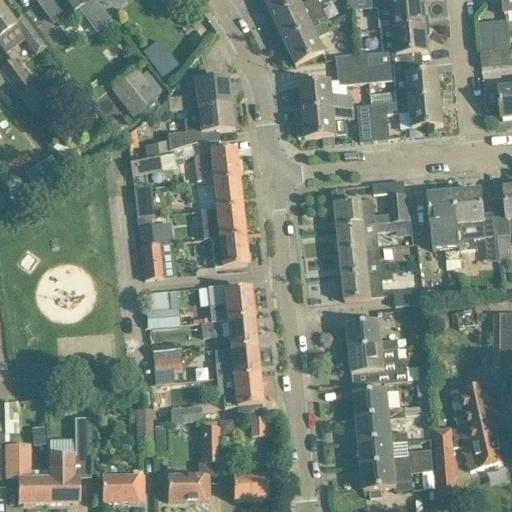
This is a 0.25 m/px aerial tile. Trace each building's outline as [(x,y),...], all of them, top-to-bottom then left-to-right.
[(33,0),(37,5),(38,5),(52,24),(64,15),(68,20),(91,2),(89,0),(33,0)] [(262,0),(273,21),(301,7),(298,0),(262,0)] [(328,23),(317,0),(302,8),(301,7),(273,21),(284,45),(328,23)] [(511,0),(502,0),(504,18),(511,17),(511,0)] [(423,2),(378,7),(381,34),(426,29),(423,2)] [(12,24),(7,18),(0,8),(0,48),(6,57),(24,43),(36,59),(46,51),(21,18),(12,24)] [(296,70),(314,61),(325,56),(318,42),(330,36),(325,26),(329,25),(328,23),(284,45),(296,70)] [(478,27),(481,57),(510,55),(507,24),(492,25),(478,27)] [(383,55),(367,57),(368,72),(393,70),(392,60),(421,57),(428,57),(427,39),(426,29),(381,34),(383,55)] [(146,52),(143,54),(162,80),(179,68),(159,42),(146,52)] [(483,72),(497,70),(511,68),(511,54),(510,55),(481,57),(483,72)] [(356,58),(336,60),(338,75),(339,75),(368,72),(367,57),(363,57),(363,58),(356,58)] [(33,117),(45,108),(12,64),(1,72),(33,117)] [(393,70),(368,72),(369,87),(394,84),(394,79),(393,70)] [(138,72),(113,91),(133,118),(158,99),(156,97),(161,93),(146,73),(141,77),(138,72)] [(339,75),(338,75),(339,90),(366,87),(369,87),(368,72),(339,75)] [(406,78),(394,79),(394,84),(395,95),(396,107),(409,106),(441,102),(438,75),(406,78)] [(198,111),(229,108),(227,82),(195,85),(198,111)] [(320,87),(300,89),(302,117),(354,111),(353,99),(333,101),(331,86),(320,87)] [(502,123),(511,122),(511,90),(499,92),(502,123)] [(395,95),(370,97),(371,109),(372,109),(386,108),(396,107),(395,95)] [(104,108),(116,129),(128,122),(116,101),(104,108)] [(396,107),(386,108),(387,119),(400,117),(401,133),(410,132),(412,132),(422,131),(443,129),(441,102),(409,106),(396,107)] [(171,155),(173,154),(183,151),(192,148),(197,147),(196,137),(232,133),(229,108),(198,111),(185,112),(187,124),(184,124),(186,136),(168,138),(169,155),(171,155)] [(386,108),(372,109),(373,125),(388,124),(387,119),(386,108)] [(303,127),(297,127),(298,142),(305,141),(305,143),(337,139),(335,124),(358,122),(359,128),(360,145),(360,146),(375,145),(373,125),(372,109),(371,109),(354,111),(302,117),(303,127)] [(82,117),(76,133),(96,140),(101,124),(82,117)] [(412,132),(410,132),(411,141),(423,140),(422,131),(412,132)] [(174,165),(195,158),(192,148),(183,151),(173,154),(171,155),(174,165)] [(212,185),(237,182),(234,153),(209,156),(212,185)] [(51,160),(26,176),(34,190),(60,174),(51,160)] [(131,165),(132,176),(144,175),(143,163),(131,165)] [(215,214),(240,211),(237,182),(212,185),(215,214)] [(150,191),(134,192),(136,212),(152,210),(150,191)] [(456,197),(459,231),(460,244),(461,255),(475,254),(474,244),(486,243),(486,242),(498,241),(496,216),(483,217),(481,194),(456,197)] [(431,233),(459,231),(456,197),(428,199),(430,223),(431,233)] [(408,225),(405,200),(389,202),(391,218),(375,220),(373,203),(335,207),(337,232),(364,229),(376,228),(408,225)] [(210,244),(243,240),(240,211),(215,214),(200,215),(203,243),(210,242),(210,244)] [(340,256),(379,252),(378,236),(409,233),(408,225),(376,228),(364,229),(337,232),(340,256)] [(164,248),(161,227),(138,229),(139,235),(137,235),(139,251),(157,249),(171,248),(172,248),(172,247),(164,248)] [(511,264),(510,239),(498,241),(499,250),(500,265),(504,265),(511,264)] [(213,272),(227,271),(246,269),(243,240),(210,244),(213,272)] [(442,264),(458,262),(456,243),(440,245),(442,264)] [(143,285),(161,283),(158,259),(172,257),(171,248),(157,249),(139,251),(143,285)] [(381,267),(379,252),(340,256),(342,280),(391,275),(390,266),(381,267)] [(400,265),(390,266),(391,275),(401,274),(400,265)] [(345,305),(365,303),(384,301),(383,285),(392,284),(391,275),(342,280),(345,305)] [(227,324),(252,322),(249,292),(224,295),(224,289),(208,291),(211,326),(212,325),(227,324)] [(396,312),(423,309),(421,294),(394,297),(396,312)] [(148,296),(145,300),(148,332),(178,329),(177,312),(171,312),(169,295),(148,296)] [(511,318),(500,318),(494,318),(494,370),(511,370),(511,318)] [(230,352),(255,350),(252,322),(227,324),(230,352)] [(202,342),(214,340),(212,325),(211,326),(201,327),(202,342)] [(380,345),(378,326),(347,329),(349,353),(382,350),(382,354),(398,352),(398,344),(380,345)] [(180,347),(152,349),(153,363),(181,360),(180,347)] [(217,383),(258,378),(255,350),(230,352),(214,354),(217,383)] [(382,354),(382,350),(349,353),(352,378),(353,391),(385,388),(385,389),(408,386),(406,363),(399,364),(398,352),(382,354)] [(181,360),(153,363),(155,377),(173,375),(182,374),(181,360)] [(173,375),(155,377),(156,389),(175,387),(173,375)] [(261,408),(258,378),(217,383),(218,397),(222,397),(224,411),(236,410),(237,410),(261,408)] [(354,398),(356,422),(388,419),(388,423),(405,421),(405,420),(433,417),(430,384),(417,385),(420,411),(387,414),(386,395),(354,398)] [(451,432),(433,433),(435,454),(453,452),(465,451),(464,449),(476,447),(474,441),(497,436),(492,415),(497,414),(493,395),(491,388),(472,393),(451,398),(457,421),(460,433),(451,434),(451,432)] [(169,413),(171,429),(202,425),(200,410),(169,413)] [(136,459),(152,458),(152,413),(135,413),(136,459)] [(388,419),(356,422),(359,446),(391,443),(391,447),(407,445),(406,436),(390,438),(388,423),(388,419)] [(89,422),(75,422),(75,442),(75,454),(78,454),(78,453),(89,453),(89,454),(90,454),(89,422)] [(252,440),(264,440),(277,439),(277,422),(252,422),(252,440)] [(214,431),(214,426),(206,426),(206,431),(201,431),(202,467),(218,466),(217,431),(214,431)] [(33,447),(44,446),(43,431),(32,432),(33,447)] [(476,447),(464,449),(465,451),(466,456),(471,475),(503,467),(498,442),(497,436),(474,441),(476,447)] [(391,443),(359,446),(361,470),(393,467),(393,471),(410,469),(409,460),(392,462),(391,447),(391,443)] [(30,481),(30,449),(5,449),(6,452),(6,483),(17,483),(17,508),(48,507),(48,482),(48,481),(30,481)] [(453,452),(435,454),(439,502),(457,500),(453,452)] [(431,454),(420,455),(422,476),(433,475),(431,454)] [(393,467),(361,470),(363,495),(370,494),(381,493),(395,491),(395,495),(413,493),(411,477),(422,476),(420,455),(408,456),(409,460),(410,469),(393,471),(393,467)] [(48,507),(79,507),(79,481),(77,481),(77,460),(48,460),(48,481),(48,482),(48,507)] [(233,504),(266,504),(265,467),(253,468),(253,480),(232,480),(233,504)] [(167,505),(209,505),(208,479),(166,480),(167,505)] [(101,507),(143,506),(143,480),(101,481),(101,507)] [(381,493),(370,494),(371,502),(382,501),(381,493)]
